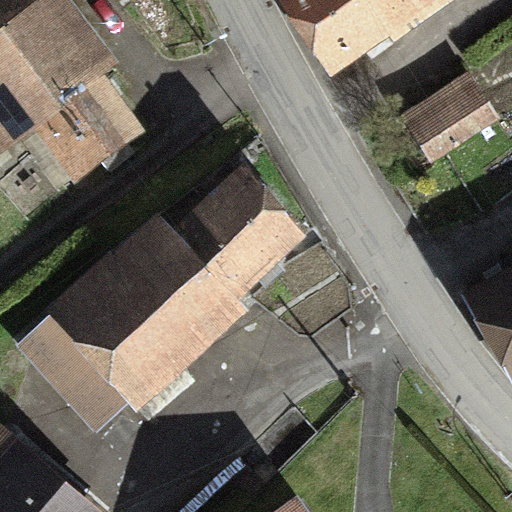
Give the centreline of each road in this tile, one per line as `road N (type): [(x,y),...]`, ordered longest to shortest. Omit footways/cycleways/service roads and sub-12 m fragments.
road 1 (tertiary): [(511,422),(441,344),(273,72)]
road 2 (unknown): [(369,237),(127,511)]
road 3 (unclassified): [(0,267),(273,72)]
